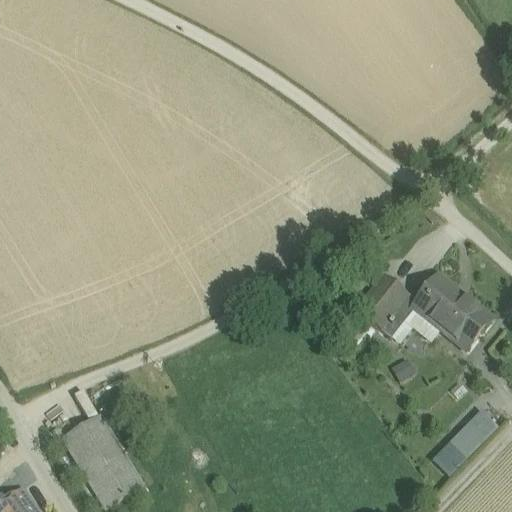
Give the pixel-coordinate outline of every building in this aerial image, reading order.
[(386,282),(358,317),(372,328),(400,293),(386,282)] [(491,324),(438,282),(418,307),(413,313),(414,314),(466,355),(491,324)] [(400,293),(372,328),(391,343),(414,314),(413,313),(418,307),(400,293)] [(352,318),(334,305),(323,319),(341,333),(352,318)] [(82,394),(74,398),(86,421),(94,417),(82,394)] [(100,424),(65,445),(106,511),(109,511),(141,493),(100,424)] [(469,438),(455,452),(464,461),(478,447),(469,438)] [(455,452),(437,471),(447,481),(465,463),(455,452)] [(36,511),(22,493),(0,509),(0,511),(36,511)]
